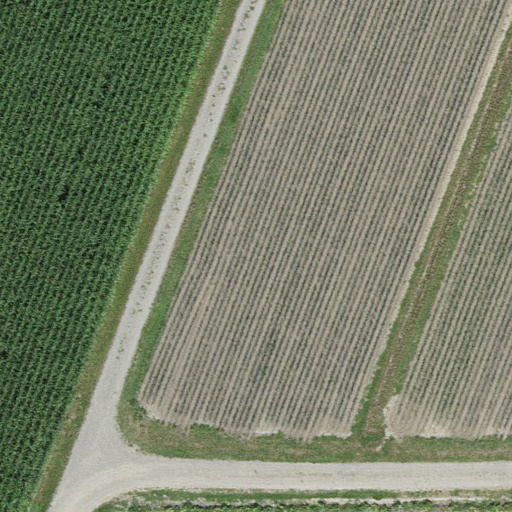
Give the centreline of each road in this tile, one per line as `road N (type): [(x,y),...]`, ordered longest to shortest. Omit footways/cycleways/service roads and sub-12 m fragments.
road 1 (track): [(68,511),(261,0)]
road 2 (track): [(77,486),(511,479)]
